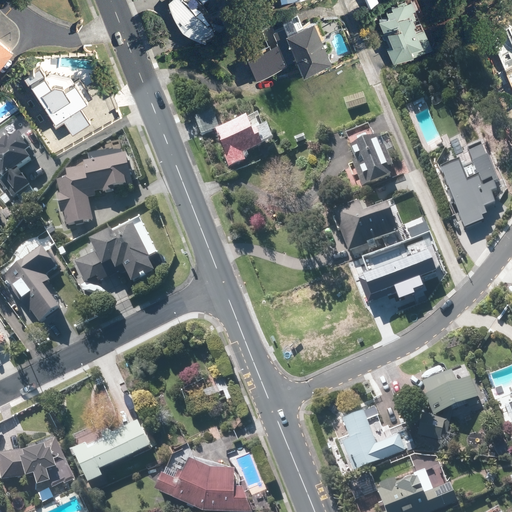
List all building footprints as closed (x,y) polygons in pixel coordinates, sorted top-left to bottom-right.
[(217,24),(193,0),(174,0),(179,13),(195,29),(206,35),(217,24)] [(439,42),(421,0),(395,0),(397,3),(391,6),(393,11),(382,16),(387,29),(382,31),(394,60),(439,42)] [(292,35),(251,52),(260,73),(301,56),(307,70),(335,59),(326,37),(328,36),(320,16),(290,29),(292,35)] [(0,66),(15,49),(0,36),(0,66)] [(53,58),(27,75),(59,123),(67,118),(75,131),(93,120),(82,103),(96,95),(83,76),(70,84),(53,58)] [(365,93),(346,99),(350,110),(369,104),(365,93)] [(252,116),(219,129),(233,166),(249,160),(246,153),(280,139),(274,124),(258,130),(252,116)] [(0,178),(15,199),(35,185),(23,169),(37,160),(32,153),(38,149),(26,133),(15,141),(13,138),(0,148),(0,178)] [(384,136),(355,147),(360,160),(356,162),(366,186),(393,175),(390,167),(396,164),(384,136)] [(467,160),(440,171),(465,230),(488,220),(486,215),(490,214),(487,207),(499,202),(495,193),(506,188),(493,157),(490,158),(484,144),(471,150),(477,164),(470,167),(467,160)] [(70,179),(60,181),(62,194),(60,195),(64,214),(66,213),(69,226),(96,221),(91,198),(120,192),(119,188),(135,185),(134,167),(130,154),(88,162),(88,167),(69,171),(70,179)] [(353,249),(400,230),(390,205),(368,213),(364,202),(338,212),(353,249)] [(0,235),(9,228),(2,219),(6,216),(0,208),(0,235)] [(101,252),(78,263),(88,283),(94,280),(94,281),(101,278),(103,282),(130,269),(137,284),(160,273),(154,260),(156,259),(140,227),(121,236),(118,230),(96,241),(101,252)] [(48,248),(6,278),(31,314),(35,311),(43,323),(65,308),(63,306),(66,304),(51,284),(54,282),(50,276),(62,267),(48,248)] [(381,255),(344,269),(353,291),(382,280),(392,303),(430,288),(419,259),(387,271),(381,255)] [(453,370),(426,382),(432,395),(427,397),(434,414),(426,412),(421,430),(446,436),(454,407),(479,397),(471,378),(458,383),(453,370)] [(216,385),(207,388),(209,395),(231,389),(227,377),(215,381),(216,385)] [(344,443),(355,471),(406,451),(400,435),(378,444),(366,412),(344,421),(352,440),(344,443)] [(143,420),(77,450),(92,483),(107,477),(104,469),(155,446),(143,420)] [(75,479),(55,437),(40,444),(25,449),(0,453),(0,463),(2,480),(34,475),(38,485),(51,481),(47,470),(51,469),(59,486),(75,479)] [(160,490),(207,511),(246,511),(254,511),(246,487),(238,487),(238,468),(214,468),(195,459),(185,481),(168,473),(160,490)] [(434,511),(459,502),(451,483),(429,492),(423,477),(407,484),(405,481),(401,483),(399,478),(383,485),(385,489),(382,490),(390,511),(434,511)]
